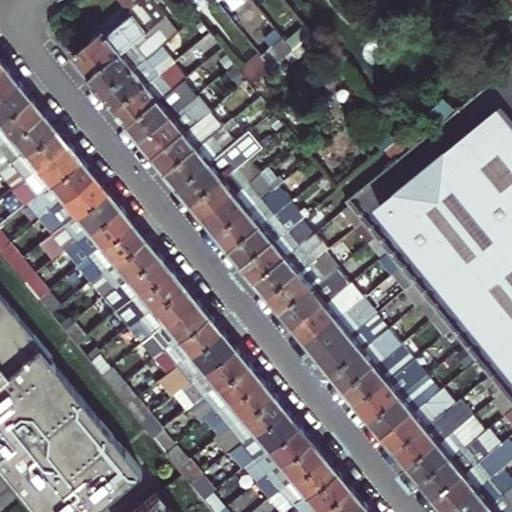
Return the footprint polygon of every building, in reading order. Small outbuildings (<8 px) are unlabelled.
[(74,56),(92,78),(136,42),(145,35),(149,31),(168,16),(154,0),(121,0),(134,15),(110,34),(107,30),(103,33),(99,33),(92,38),(91,44),(74,56)] [(306,26),(286,42),(292,50),(312,33),(306,26)] [(106,94),(149,59),(136,42),(92,78),(106,94)] [(286,42),(266,58),(272,66),(292,50),(286,42)] [(106,94),(119,109),(162,74),(149,59),(106,94)] [(0,90),(15,78),(3,63),(0,65),(0,90)] [(131,125),(174,88),(162,74),(119,109),(131,125)] [(0,116),(28,94),(15,78),(0,90),(0,116)] [(131,125),(144,140),(188,104),(174,88),(131,125)] [(0,142),(41,109),(28,94),(0,116),(0,142)] [(202,100),(198,96),(194,100),(197,104),(202,100)] [(156,155),(200,119),(188,104),(144,140),(156,155)] [(511,122),(500,108),(379,206),(511,368),(511,122)] [(53,124),(41,109),(0,142),(0,147),(10,160),(53,124)] [(156,155),(169,171),(213,135),(200,119),(156,155)] [(66,140),(53,124),(10,160),(23,175),(66,140)] [(182,187),(226,151),(237,142),(224,126),(218,130),(213,135),(169,171),(182,187)] [(66,140),(23,175),(36,191),(79,156),(66,140)] [(0,167),(10,160),(0,147),(0,167)] [(182,187),(194,202),(238,166),(226,151),(182,187)] [(93,172),(79,156),(36,191),(25,201),(38,217),(43,214),(49,208),(93,172)] [(249,157),(244,161),(248,166),(253,161),(249,157)] [(12,177),(15,181),(23,175),(10,160),(0,167),(0,171),(8,181),(12,177)] [(238,166),(194,202),(207,218),(251,182),(238,166)] [(93,172),(49,208),(62,224),(105,187),(93,172)] [(207,218),(220,233),(264,197),(269,193),(275,188),(285,180),(282,176),(272,184),(262,173),(251,182),(207,218)] [(19,186),(14,190),(24,201),(25,201),(36,191),(23,175),(15,181),(19,186)] [(10,184),(10,186),(15,181),(12,177),(8,181),(7,181),(8,183),(7,184),(9,186),(10,184)] [(15,181),(10,186),(14,190),(19,186),(15,181)] [(118,203),(105,187),(62,224),(74,239),(118,203)] [(275,188),(269,193),(273,197),(278,193),(275,188)] [(232,248),(276,213),(264,197),(220,233),(232,248)] [(118,203),(74,239),(87,254),(130,218),(118,203)] [(232,248),(246,265),(289,229),(276,213),(232,248)] [(43,214),(38,217),(41,222),(46,218),(43,214)] [(291,219),(295,224),(300,220),(296,215),(291,219)] [(142,234),(130,218),(87,254),(99,269),(142,234)] [(303,225),(300,220),(295,224),(299,228),(303,225)] [(246,265),(258,280),(301,245),(301,244),(289,229),(246,265)] [(155,249),(142,234),(99,269),(112,284),(155,249)] [(72,248),(68,244),(63,248),(67,253),(72,248)] [(271,295),(313,260),(301,245),(258,280),(271,295)] [(155,249),(112,284),(125,300),(168,264),(155,249)] [(329,256),(325,251),(321,254),(324,259),(329,256)] [(271,295),(284,311),(326,276),(313,260),(271,295)] [(181,281),(168,264),(125,300),(137,316),(181,281)] [(87,279),(93,274),(89,270),(84,274),(87,279)] [(97,279),(93,274),(87,279),(92,284),(97,279)] [(297,326),(339,291),(326,276),(284,311),(297,326)] [(346,285),(351,281),(348,277),(343,281),(346,285)] [(181,281),(137,316),(150,331),(193,296),(181,281)] [(297,326),(309,342),(351,307),(364,297),(351,281),(346,285),(339,291),(297,326)] [(0,448),(8,458),(1,464),(0,464),(0,474),(30,511),(87,511),(100,502),(141,468),(51,357),(53,355),(0,290),(0,448)] [(206,311),(193,296),(150,331),(163,347),(206,311)] [(115,302),(109,306),(113,310),(118,306),(115,302)] [(122,311),(118,306),(113,310),(116,314),(122,311)] [(351,307),(309,342),(322,357),(364,323),(351,307)] [(176,363),(219,327),(206,311),(163,347),(176,363)] [(322,357),(335,373),(377,338),(364,323),(322,357)] [(232,343),(219,327),(176,363),(189,378),(232,343)] [(140,332),(135,336),(138,341),(143,337),(140,332)] [(147,342),(143,337),(138,341),(142,346),(147,342)] [(347,388),(390,353),(377,338),(335,373),(347,388)] [(245,359),(232,343),(189,378),(202,394),(245,359)] [(347,388),(360,403),(402,368),(390,353),(347,388)] [(215,410),(258,374),(245,359),(202,394),(215,410)] [(167,363),(161,367),(164,372),(171,367),(167,363)] [(174,372),(171,367),(164,372),(168,376),(174,372)] [(373,419),(415,384),(402,368),(360,403),(373,419)] [(422,378),(427,374),(423,370),(419,373),(422,378)] [(270,390),(258,374),(215,410),(204,419),(216,434),(270,390)] [(431,379),(427,374),(422,378),(426,382),(431,379)] [(373,419),(386,435),(428,400),(415,384),(373,419)] [(270,390),(216,434),(229,450),(240,441),(283,406),(270,390)] [(193,395),(188,399),(191,403),(197,399),(193,395)] [(200,403),(197,399),(191,403),(194,407),(200,403)] [(398,450),(445,411),(439,405),(435,408),(428,400),(386,435),(398,450)] [(252,457),(296,421),(283,406),(240,441),(252,457)] [(398,450),(411,465),(453,430),(445,421),(450,418),(445,411),(398,450)] [(296,421),(252,457),(265,472),(309,437),(296,421)] [(423,481),(470,443),(466,437),(461,440),(453,430),(411,465),(423,481)] [(322,452),(309,437),(265,472),(278,488),(322,452)] [(423,481),(436,497),(479,462),(489,453),(476,438),(470,443),(423,481)] [(322,452),(278,488),(291,504),(291,503),(334,468),(322,452)] [(242,466),(248,461),(244,457),(238,461),(242,466)] [(479,462),(436,497),(448,511),(449,511),(496,473),(491,467),(486,471),(479,462)] [(449,511),(480,511),(504,492),(511,485),(511,476),(504,467),(496,473),(449,511)] [(312,511),(347,484),(334,468),(291,503),(298,511),(312,511)] [(312,511),(343,511),(359,499),(347,484),(312,511)] [(269,488),(264,493),(267,497),(273,492),(269,488)] [(174,511),(169,505),(167,506),(157,492),(131,511),(174,511)] [(276,496),(273,492),(267,497),(270,501),(276,496)] [(510,511),(511,511),(511,501),(511,502),(504,492),(480,511),(510,511)] [(370,511),(359,499),(343,511),(370,511)] [(100,502),(87,511),(95,511),(103,506),(100,502)]
